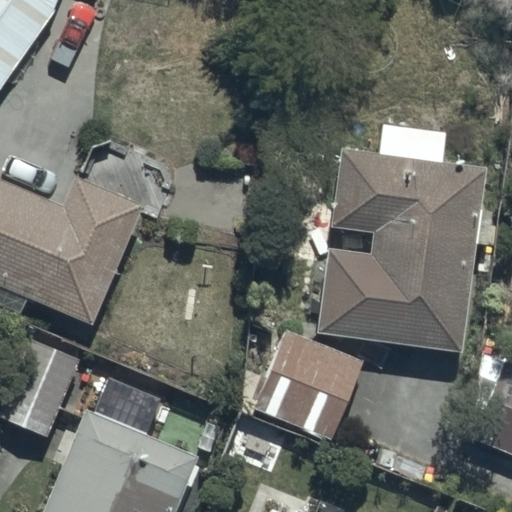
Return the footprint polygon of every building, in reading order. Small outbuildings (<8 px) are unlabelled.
[(44,0),(0,0),(0,83),(55,8),(44,0)] [(323,242),(311,329),(459,349),(474,239),(482,240),(487,209),(474,208),(480,166),(438,160),(442,129),(374,120),(370,149),(334,144),(324,221),(368,227),(365,248),(323,242)] [(57,202),(0,179),(0,280),(89,317),(136,203),(68,175),(57,202)] [(358,360),(281,329),(250,403),(327,434),(358,360)] [(19,336),(0,383),(0,417),(42,434),(72,357),(19,336)] [(511,372),(483,442),(511,454),(511,372)] [(169,511),(193,456),(81,408),(36,511),(169,511)] [(306,511),(270,497),(263,511),(306,511)]
